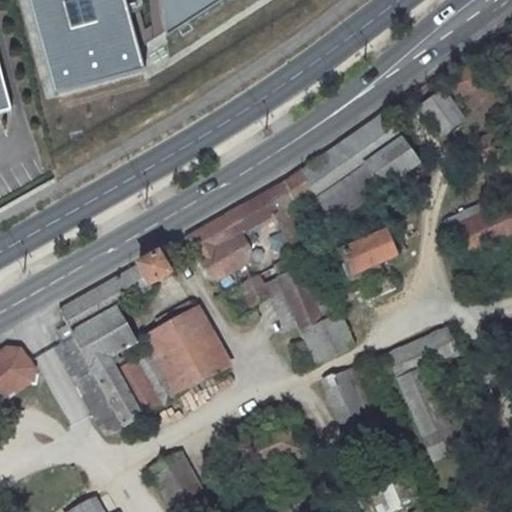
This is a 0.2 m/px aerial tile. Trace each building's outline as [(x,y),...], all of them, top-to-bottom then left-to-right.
[(30,0),(56,97),(148,73),(128,0),(169,0),(173,36),(232,0),(30,0)] [(511,36),(485,49),(511,109),(511,108),(511,36)] [(0,115),(13,112),(0,61),(0,115)] [(473,69),(449,79),(457,98),(480,89),(473,69)] [(443,94),(421,109),(441,136),(462,121),(443,94)] [(186,238),(212,283),(247,264),(251,250),(243,234),(275,217),(288,246),(307,238),(294,206),(312,193),(333,223),(417,166),(381,115),(286,182),(186,238)] [(500,132),(477,143),(486,162),(508,152),(500,132)] [(511,203),(495,211),(491,203),(446,223),(461,258),(511,235),(511,203)] [(385,234),(341,253),(353,281),(382,269),(380,264),(404,253),(398,239),(389,243),(385,234)] [(123,427),(229,368),(197,310),(144,339),(151,353),(118,372),(111,359),(135,345),(114,309),(170,277),(158,255),(58,311),(74,338),(123,427)] [(300,271),(279,281),(303,341),(292,345),(297,358),(309,353),(314,364),(354,346),(340,315),(335,317),(315,273),(303,278),(300,271)] [(257,278),(240,288),(251,306),(268,296),(257,278)] [(446,331),(388,356),(434,461),(491,439),(482,411),(447,425),(423,371),(447,361),(451,370),(466,364),(462,353),(457,355),(446,331)] [(74,338),(56,349),(105,437),(123,427),(74,338)] [(511,359),(507,349),(499,351),(510,378),(511,377),(511,359)] [(6,350),(0,353),(0,399),(2,402),(31,382),(33,370),(28,363),(18,351),(6,350)] [(357,368),(346,372),(372,435),(383,431),(357,368)] [(346,372),(323,382),(349,445),(372,435),(346,372)] [(297,451),(288,429),(240,449),(241,453),(231,457),(237,469),(246,465),(249,471),(297,451)] [(187,511),(206,501),(180,456),(149,473),(170,511),(187,511)] [(409,475),(370,491),(378,511),(391,511),(420,500),(409,475)] [(249,511),(277,511),(318,496),(313,484),(249,511)] [(511,511),(511,495),(471,511),(511,511)] [(323,511),(318,496),(277,511),(323,511)] [(101,511),(95,501),(74,511),(101,511)]
